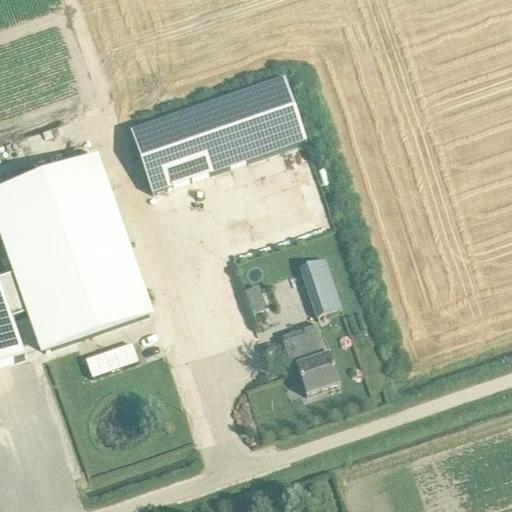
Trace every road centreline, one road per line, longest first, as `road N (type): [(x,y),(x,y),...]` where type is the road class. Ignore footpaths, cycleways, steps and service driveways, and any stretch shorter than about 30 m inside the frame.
road 1 (unknown): [(243,471),(80,0)]
road 2 (unclassified): [(124,511),(511,380)]
